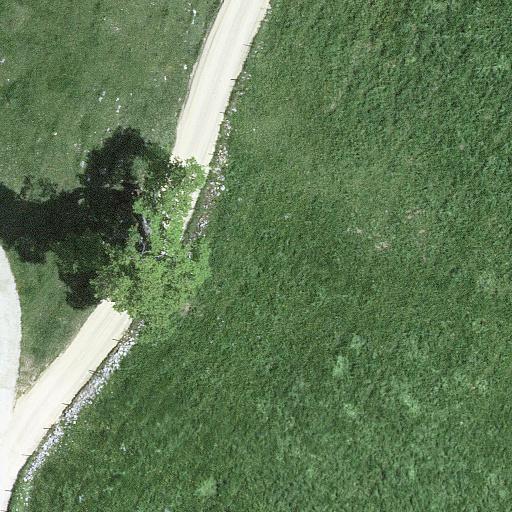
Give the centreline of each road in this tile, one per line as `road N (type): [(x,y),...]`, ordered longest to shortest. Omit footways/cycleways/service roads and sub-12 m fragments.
road 1 (track): [(0,463),(130,300),(160,242),(248,0)]
road 2 (track): [(0,287),(8,345),(0,423)]
